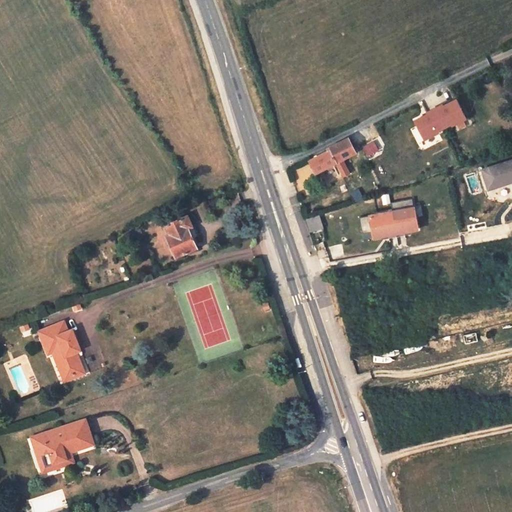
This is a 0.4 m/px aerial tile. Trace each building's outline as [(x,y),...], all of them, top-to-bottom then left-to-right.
[(456,96),(412,117),(422,139),(466,118),(456,96)] [(310,161),(316,173),(350,157),(356,170),(364,167),(349,138),(328,149),(330,152),(310,161)] [(367,156),(379,151),(375,140),(363,145),(367,156)] [(341,177),(350,173),(344,160),(335,164),(341,177)] [(511,182),(511,162),(484,171),(490,189),(511,182)] [(394,212),(360,218),(365,243),(406,236),(406,232),(419,230),(413,199),(392,203),(394,212)] [(191,225),(187,215),(166,224),(171,236),(168,238),(177,257),(198,248),(194,238),(199,236),(195,224),(191,225)] [(65,321),(39,332),(49,355),(54,353),(64,378),(73,374),(75,378),(85,374),(75,351),(80,349),(72,329),(68,331),(65,321)] [(73,374),(64,378),(66,382),(75,378),(73,374)] [(94,443),(86,420),(42,434),(44,442),(35,445),(43,468),(57,464),(58,468),(68,465),(64,453),(94,443)] [(44,442),(42,434),(32,437),(35,445),(44,442)] [(64,453),(68,465),(74,463),(71,451),(64,453)] [(57,464),(43,468),(44,472),(58,468),(57,464)]
